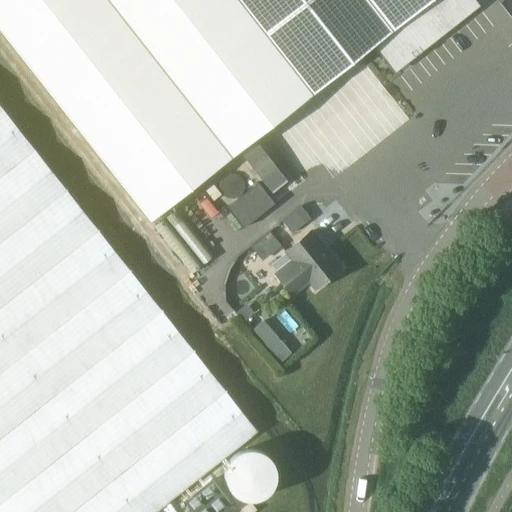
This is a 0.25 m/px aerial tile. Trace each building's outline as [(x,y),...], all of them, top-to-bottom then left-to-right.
[(0,0),(0,31),(151,224),(240,154),(391,35),(435,0),(0,0)] [(428,82),(391,35),(240,154),(277,201),(428,82)] [(0,511),(155,511),(156,511),(257,431),(0,106),(0,511)] [(233,168),(216,182),(232,201),(249,187),(233,168)] [(258,184),(227,207),(242,228),(274,204),(258,184)] [(214,186),(206,192),(213,201),(221,195),(214,186)] [(301,206),(282,221),(292,234),(310,219),(301,206)] [(184,259),(193,270),(211,254),(172,209),(156,223),(174,243),(181,237),(193,250),(184,259)] [(341,268),(311,231),(285,252),(292,260),(275,274),(292,294),(308,281),(315,289),(341,268)] [(271,233),(251,248),(262,261),(281,246),(271,233)] [(246,304),(236,313),(244,323),(254,313),(246,304)] [(264,320),(252,330),(280,363),(292,354),(264,320)] [(255,450),(250,450),(246,450),(241,452),(237,454),(234,456),(231,460),(228,464),(227,468),(226,472),(226,477),(227,482),(228,486),(231,490),(234,493),(237,496),(242,498),(246,499),(250,500),(255,499),(259,498),(264,496),(267,493),(270,490),(273,486),(274,482),(275,477),(275,472),(274,468),(273,464),(270,460),(267,456),(264,454),(259,452),(255,450)] [(192,511),(231,511),(234,510),(210,480),(184,501),(192,511)]
